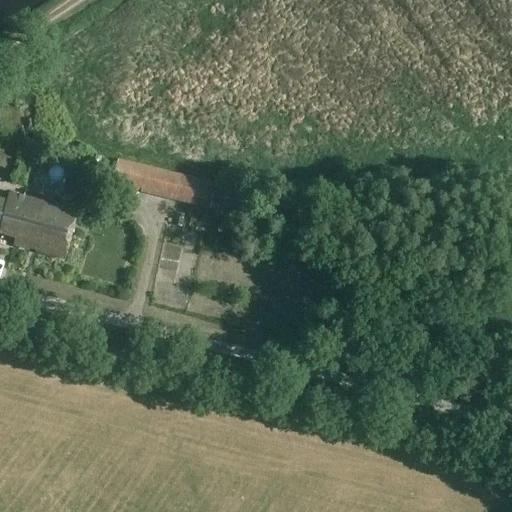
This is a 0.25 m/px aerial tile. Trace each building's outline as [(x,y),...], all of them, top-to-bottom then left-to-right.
[(112,186),(208,210),(215,183),(119,159),(112,186)] [(31,170),(18,166),(15,176),(28,180),(31,170)] [(13,245),(14,245),(27,200),(9,194),(7,202),(0,200),(0,233),(15,237),(13,245)] [(27,200),(14,245),(28,249),(29,247),(36,249),(36,251),(64,259),(76,213),(27,200)] [(145,259),(148,239),(139,237),(136,257),(145,259)]
